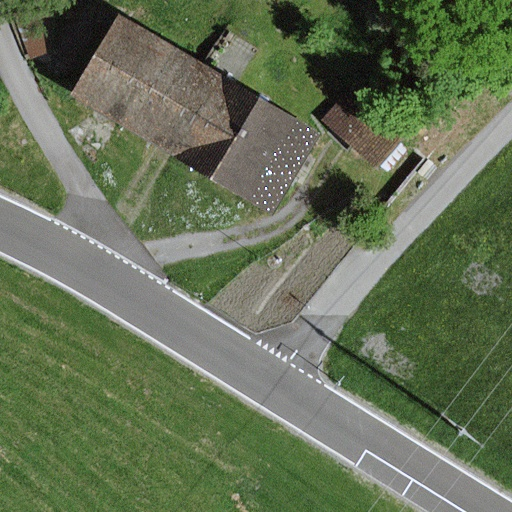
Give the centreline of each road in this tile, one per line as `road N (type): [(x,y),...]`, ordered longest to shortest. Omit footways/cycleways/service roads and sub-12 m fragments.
road 1 (residential): [(0,225),(99,274),(480,511)]
road 2 (track): [(271,382),(371,260),(511,118)]
